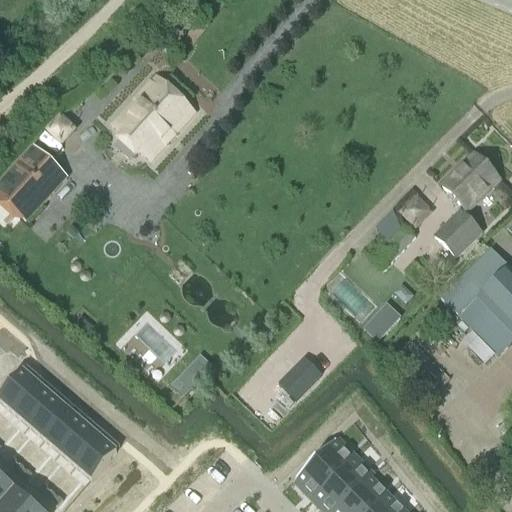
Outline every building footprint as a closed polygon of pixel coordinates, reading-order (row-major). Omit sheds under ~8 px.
[(150,164),(194,116),(156,80),(112,128),(150,164)] [(60,145),(90,132),(80,111),(50,124),(60,145)] [(33,154),(0,189),(0,204),(24,228),(65,184),(33,154)] [(442,190),(466,214),(498,183),(474,158),(442,190)] [(396,211),(418,231),(435,213),(413,193),(396,211)] [(391,214),(374,230),(387,243),(403,226),(391,214)] [(455,262),(482,236),(460,214),(434,241),(455,262)] [(384,275),(415,241),(402,228),(382,250),(379,247),(368,259),(384,275)] [(511,274),(509,271),(457,321),(496,361),(511,345),(511,274)] [(387,308),(364,333),(378,346),(401,322),(387,308)] [(82,319),(76,325),(87,335),(92,329),(82,319)] [(172,387),(171,389),(183,400),(212,370),(200,358),(172,387)] [(304,361),(278,387),(295,404),(321,378),(304,361)] [(22,374),(0,399),(0,405),(13,417),(38,388),(22,374)] [(38,388),(13,417),(29,431),(54,402),(38,388)] [(54,402),(29,431),(44,444),(69,415),(54,402)] [(69,415),(44,444),(60,457),(85,428),(69,415)] [(85,428),(60,457),(75,471),(100,442),(85,428)] [(100,442),(75,471),(91,485),(117,456),(100,442)] [(336,444),(315,464),(333,482),(354,462),(336,445),(336,444)] [(511,454),(506,448),(492,461),(511,483),(511,454)] [(19,461),(11,470),(17,476),(25,467),(19,461)] [(354,462),(333,482),(351,500),(371,480),(354,462)] [(315,464),(295,484),(296,485),(313,502),(333,482),(315,464)] [(25,467),(17,476),(23,481),(31,472),(25,467)] [(371,480),(351,500),(362,511),(375,511),(389,498),(372,481),(371,480)] [(0,482),(0,511),(15,495),(0,482)] [(333,482),(313,502),(322,511),(339,511),(351,500),(333,482)] [(50,488),(42,497),(48,502),(56,493),(50,488)] [(56,493),(48,502),(54,507),(62,498),(56,493)] [(34,511),(15,495),(0,511),(34,511)] [(402,511),(389,498),(375,511),(402,511)] [(362,511),(351,500),(339,511),(362,511)]
